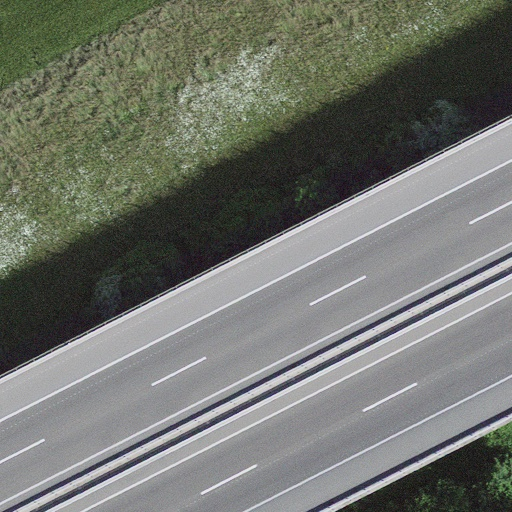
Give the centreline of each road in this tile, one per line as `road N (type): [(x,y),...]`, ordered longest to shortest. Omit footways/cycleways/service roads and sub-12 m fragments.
road 1 (motorway): [(511,202),(0,462)]
road 2 (motorway): [(165,511),(511,335)]
